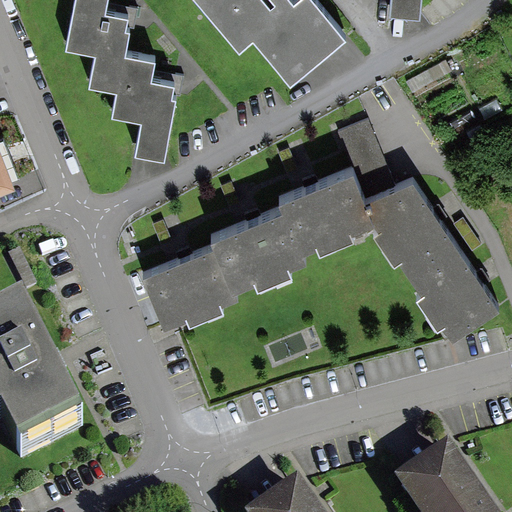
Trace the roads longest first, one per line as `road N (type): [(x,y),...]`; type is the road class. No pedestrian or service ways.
road 1 (residential): [(86,222),(439,36),(486,0)]
road 2 (residential): [(185,458),(359,407),(511,380)]
road 3 (residential): [(185,458),(108,302),(86,222)]
road 4 (residential): [(72,201),(0,19)]
road 5 (residential): [(77,511),(185,458)]
